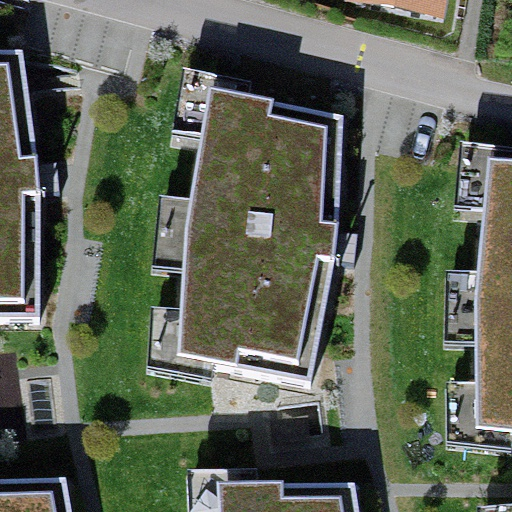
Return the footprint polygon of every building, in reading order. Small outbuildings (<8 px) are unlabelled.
[(446,0),(348,0),(347,10),(442,26),(446,0)] [(0,325),(38,325),(42,199),(23,60),(0,59),(0,325)] [(335,265),(343,126),(209,97),(180,239),(177,364),(309,389),(335,265)] [(511,176),(486,174),(474,315),(477,439),(511,441),(511,176)] [(0,511),(71,511),(67,489),(0,489),(0,511)] [(358,511),(356,490),(223,491),(223,511),(358,511)]
